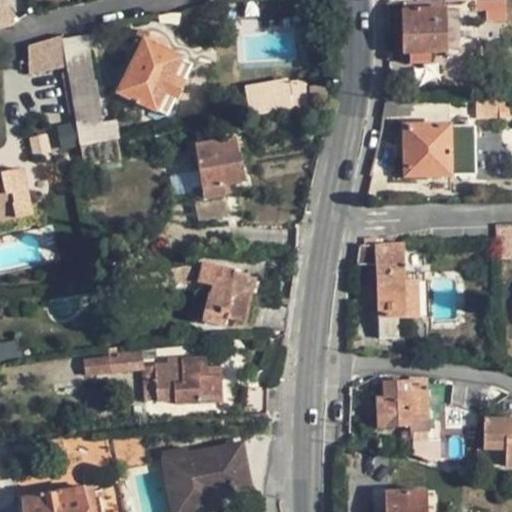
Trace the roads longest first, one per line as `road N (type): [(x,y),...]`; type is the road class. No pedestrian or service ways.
road 1 (secondary): [(355,0),(353,105),(329,220)]
road 2 (residential): [(312,368),(431,370),(511,389)]
road 3 (residential): [(329,220),(511,212)]
road 4 (secondary): [(329,220),(312,368)]
road 5 (secondary): [(312,368),(310,511)]
